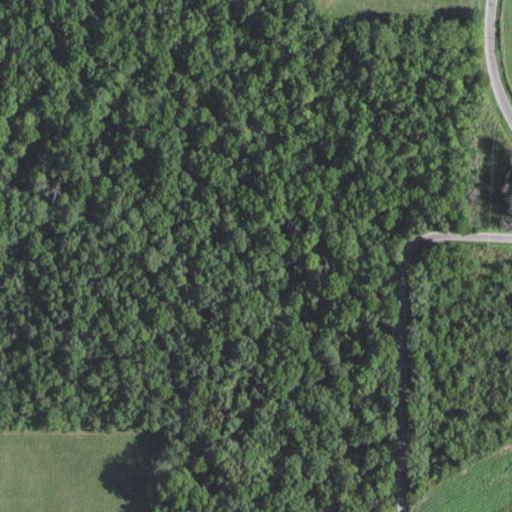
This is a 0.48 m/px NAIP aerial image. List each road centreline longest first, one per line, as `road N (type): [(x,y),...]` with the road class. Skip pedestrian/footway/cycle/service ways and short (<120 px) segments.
road 1 (residential): [(401,511),(405,258),(428,238),(511,234)]
road 2 (residential): [(494,0),(495,72),(511,120)]
